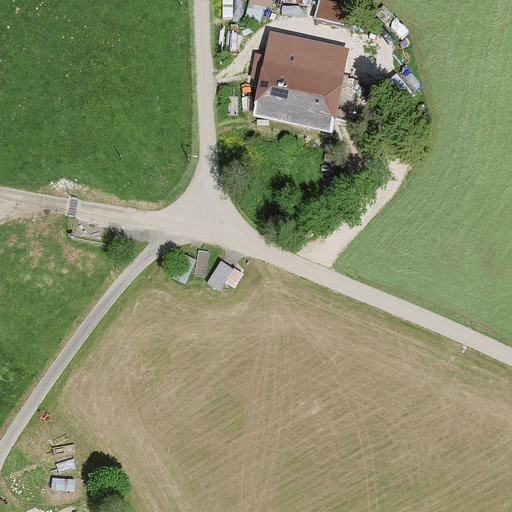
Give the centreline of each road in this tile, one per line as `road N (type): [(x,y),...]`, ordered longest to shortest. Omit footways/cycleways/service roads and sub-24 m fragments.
road 1 (unclassified): [(511,357),(229,233)]
road 2 (unclassified): [(229,233),(210,162),(200,0)]
road 3 (unclassified): [(229,233),(10,199)]
